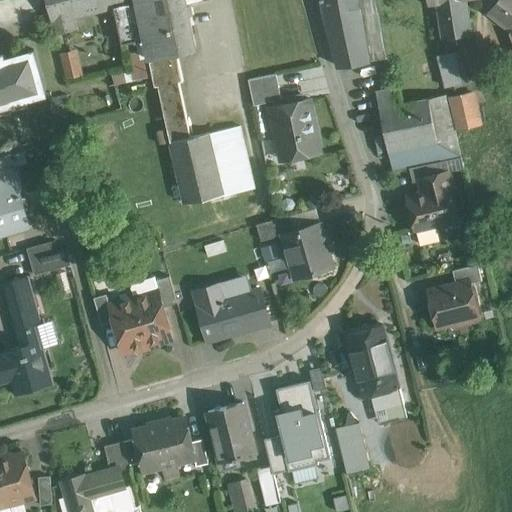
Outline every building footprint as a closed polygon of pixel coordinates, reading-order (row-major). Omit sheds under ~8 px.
[(48,0),(53,21),(54,21),(57,33),(77,29),(74,16),(114,7),(123,43),(146,38),(150,57),(178,51),(197,47),(187,3),(198,0),(197,0),(48,0)] [(322,0),(325,10),(377,0),(376,0),(322,0)] [(377,0),(325,10),(330,37),(335,67),(387,57),(377,0)] [(467,0),(456,0),(437,3),(443,39),(473,34),(467,0)] [(511,0),(499,0),(490,12),(511,29),(511,0)] [(84,42),(80,56),(94,60),(97,46),(84,42)] [(61,50),(66,75),(84,72),(79,46),(61,50)] [(0,106),(6,105),(47,93),(34,49),(5,58),(4,54),(0,54),(0,106)] [(461,50),(438,56),(445,87),(469,81),(461,50)] [(96,62),(113,62),(114,52),(97,51),(96,62)] [(178,51),(150,57),(156,85),(159,85),(172,141),(192,137),(180,81),(184,81),(178,51)] [(277,73),(249,79),(254,104),(282,99),(277,73)] [(398,88),(366,93),(386,150),(439,141),(429,99),(402,104),(398,88)] [(472,92),(452,97),(460,129),(479,124),(472,92)] [(67,94),(52,98),(56,114),(71,110),(67,94)] [(311,99),(270,107),(277,140),(282,139),(286,159),(322,152),(311,99)] [(172,141),(170,142),(185,203),(245,189),(237,154),(247,152),(247,151),(246,151),(240,126),(211,133),(210,132),(192,137),(172,141)] [(459,157),(419,166),(421,178),(446,172),(462,169),(459,157)] [(0,202),(22,196),(14,167),(0,170),(0,202)] [(446,172),(421,178),(425,193),(409,197),(416,229),(432,225),(437,228),(443,227),(446,222),(458,219),(450,187),(449,188),(446,172)] [(64,186),(39,192),(46,216),(70,210),(64,186)] [(22,196),(0,202),(0,234),(31,225),(22,196)] [(290,215),(257,225),(262,241),(283,235),(283,234),(294,230),(290,215)] [(294,230),(283,234),(283,235),(295,278),(334,267),(321,223),(294,230)] [(67,249),(55,252),(52,241),(28,248),(35,274),(71,264),(67,249)] [(478,264),(453,270),(457,286),(471,282),(471,283),(482,281),(478,264)] [(170,276),(156,280),(160,291),(164,307),(178,303),(170,276)] [(27,277),(4,283),(22,346),(22,347),(40,342),(46,340),(27,277)] [(457,286),(429,292),(437,325),(479,315),(471,283),(471,282),(457,286)] [(225,299),(220,284),(195,291),(200,306),(198,307),(208,341),(255,327),(246,293),(225,299)] [(271,323),(261,289),(246,293),(255,327),(271,323)] [(160,291),(135,298),(148,344),(173,337),(164,307),(160,291)] [(107,294),(94,297),(102,324),(114,321),(110,306),(110,305),(107,294)] [(110,305),(110,306),(114,321),(123,352),(148,344),(135,298),(110,305)] [(364,329),(381,393),(399,388),(400,388),(383,325),(383,324),(364,329)] [(381,393),(364,329),(347,333),(348,335),(347,335),(363,397),(375,394),(381,393)] [(40,342),(22,347),(22,346),(3,351),(4,354),(0,355),(0,376),(12,373),(17,392),(15,393),(15,394),(54,383),(54,382),(52,382),(40,342)] [(309,380),(274,389),(286,441),(311,435),(311,434),(330,430),(324,404),(315,406),(309,381),(310,381),(309,380)] [(381,393),(375,394),(379,411),(404,405),(399,388),(381,393)] [(243,402),(208,411),(221,461),(235,458),(235,459),(240,458),(239,457),(256,453),(243,402)] [(185,417),(171,420),(170,418),(159,421),(170,464),(175,463),(195,458),(191,442),(185,417)] [(159,421),(149,424),(149,426),(135,429),(143,462),(145,470),(165,466),(170,464),(159,421)] [(360,422),(334,428),(345,474),(371,468),(360,422)] [(330,430),(311,434),(311,435),(322,480),(345,474),(334,428),(330,430)] [(137,437),(124,441),(130,465),(143,462),(137,437)] [(209,463),(203,439),(191,442),(195,458),(197,466),(209,463)] [(124,441),(105,446),(111,468),(119,466),(120,470),(131,467),(130,465),(124,441)] [(36,496),(24,454),(0,459),(0,463),(10,503),(36,496)] [(0,463),(0,505),(10,503),(0,463)] [(178,475),(175,463),(170,464),(173,476),(178,475)] [(285,463),(271,466),(277,490),(291,487),(285,463)] [(170,464),(165,466),(168,477),(173,476),(170,464)] [(103,472),(85,477),(85,475),(63,482),(71,511),(116,511),(136,506),(130,485),(124,486),(120,470),(119,466),(111,468),(103,471),(103,472)] [(271,466),(258,469),(264,494),(277,490),(271,466)] [(51,476),(39,477),(41,505),(52,504),(51,476)] [(247,479),(229,483),(236,511),(246,511),(255,510),(247,479)] [(348,494),(328,496),(329,511),(345,511),(350,511),(348,494)]
